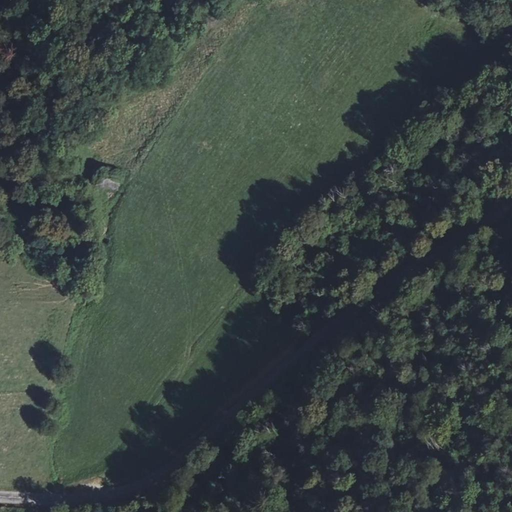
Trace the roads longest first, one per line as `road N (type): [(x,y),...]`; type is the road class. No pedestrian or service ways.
road 1 (tertiary): [(0,494),(77,494),(136,482),(373,292),(511,205)]
road 2 (track): [(77,494),(105,477),(373,119)]
